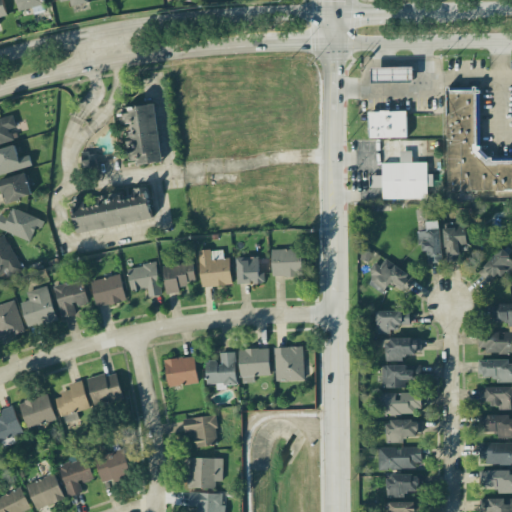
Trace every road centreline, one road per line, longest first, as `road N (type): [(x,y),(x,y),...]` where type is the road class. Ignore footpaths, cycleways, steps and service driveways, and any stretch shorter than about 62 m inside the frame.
road 1 (tertiary): [(335,511),(332,45)]
road 2 (residential): [(74,134),(72,183),(154,173),(160,224),(65,243),(57,203),(72,183)]
road 3 (residential): [(0,372),(133,330),(334,312)]
road 4 (secondary): [(0,89),(106,61),(219,49)]
road 5 (secondary): [(217,15),(0,55)]
road 6 (residential): [(453,511),(450,303)]
road 7 (residential): [(154,511),(153,422),(133,330)]
road 8 (residential): [(154,173),(333,156)]
road 9 (secondary): [(332,45),(511,41)]
